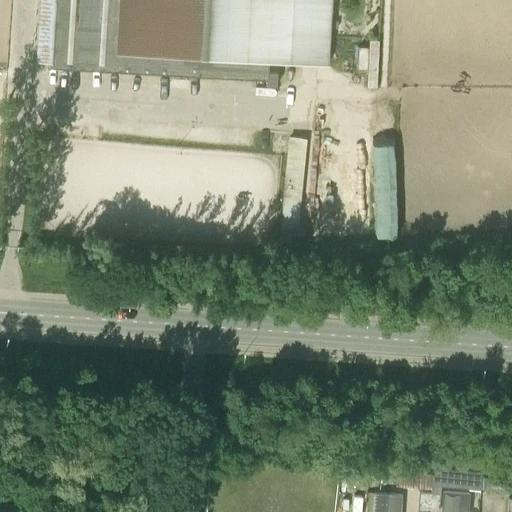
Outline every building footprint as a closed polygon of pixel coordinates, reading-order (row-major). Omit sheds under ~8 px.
[(331,0),(39,0),(35,61),(52,62),(52,66),(266,78),(266,84),(276,85),(277,65),(268,65),(268,60),(328,63),(331,0)] [(381,182),(380,229),(401,230),(402,182),(381,182)] [(397,465),(397,467),(395,484),(430,487),(431,468),(397,465)] [(431,491),(440,492),(440,485),(480,488),(481,475),(481,471),(433,467),(431,491)] [(511,497),(511,478),(483,475),(482,487),(509,490),(508,498),(511,497)] [(417,509),(428,510),(429,491),(418,490),(417,509)] [(460,511),(462,491),(445,490),(442,511),(460,511)] [(405,511),(407,492),(391,491),(390,511),(405,511)] [(429,491),(428,510),(439,511),(440,492),(431,491),(429,491)]
